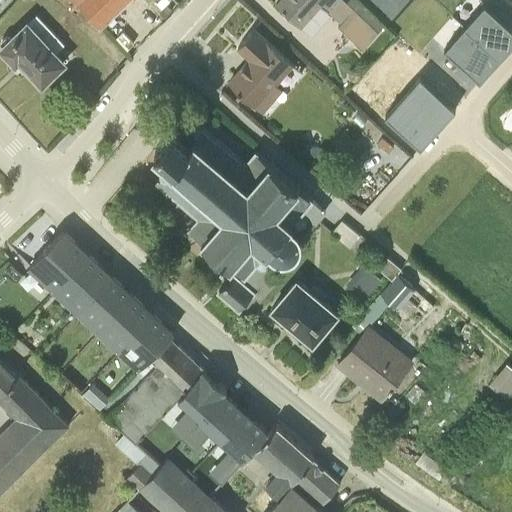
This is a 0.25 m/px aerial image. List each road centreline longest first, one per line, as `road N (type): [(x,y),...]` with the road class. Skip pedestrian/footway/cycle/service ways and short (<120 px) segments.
road 1 (residential): [(43,170),(278,386),(450,511)]
road 2 (residential): [(190,0),(86,135),(43,170)]
road 3 (residential): [(366,208),(457,112)]
